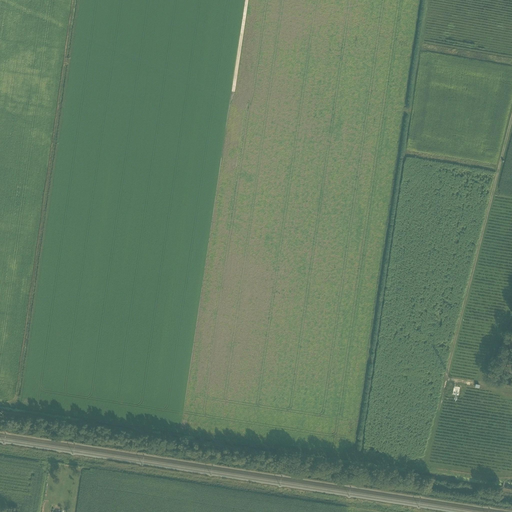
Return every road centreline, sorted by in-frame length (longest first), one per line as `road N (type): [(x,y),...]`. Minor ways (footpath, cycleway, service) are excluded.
road 1 (track): [(247,0),(186,422)]
road 2 (track): [(511,114),(446,377),(511,392)]
road 3 (track): [(29,285),(72,0)]
